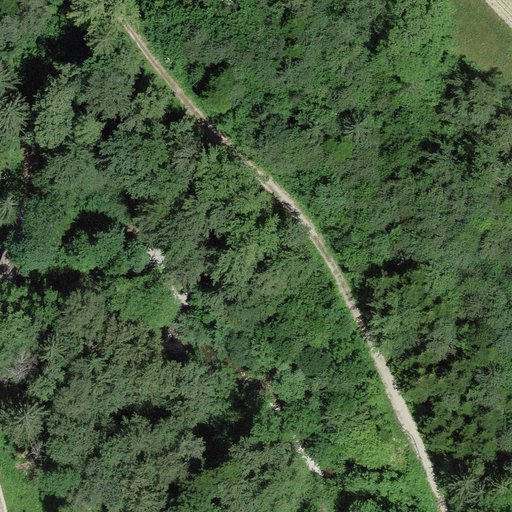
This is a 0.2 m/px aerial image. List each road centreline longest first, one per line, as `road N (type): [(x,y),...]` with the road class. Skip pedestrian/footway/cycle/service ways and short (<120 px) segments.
road 1 (track): [(99,0),(194,112),(288,200),(330,260),(398,397),(437,511)]
road 2 (track): [(0,266),(18,215),(17,138),(0,52)]
